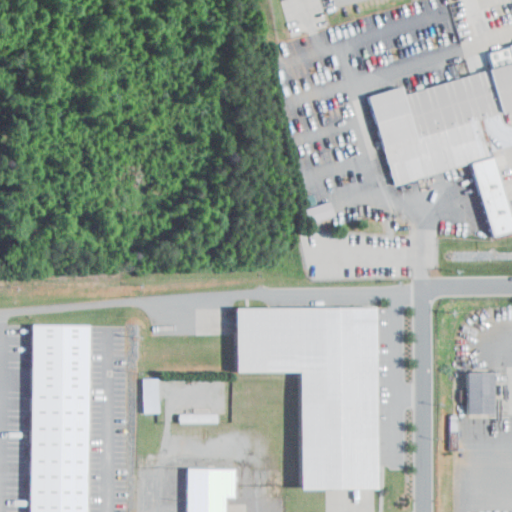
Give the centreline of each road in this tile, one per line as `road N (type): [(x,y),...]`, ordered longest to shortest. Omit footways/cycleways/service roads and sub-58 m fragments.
road 1 (residential): [(511,281),(423,289),(425,511)]
road 2 (residential): [(399,290),(252,293)]
